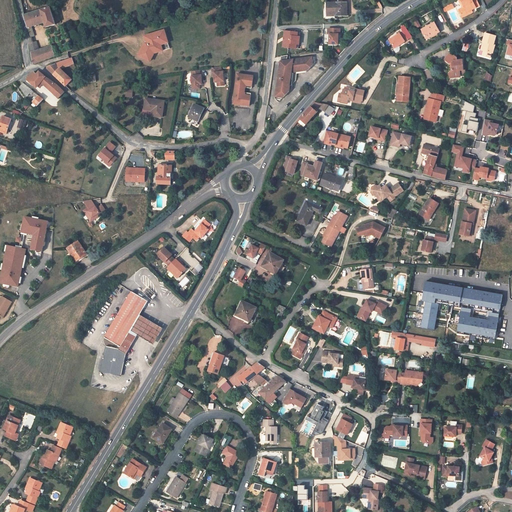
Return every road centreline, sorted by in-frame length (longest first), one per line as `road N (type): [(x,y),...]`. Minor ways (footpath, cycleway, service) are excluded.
road 1 (residential): [(0,340),(223,183)]
road 2 (unclassified): [(247,147),(132,141),(41,68),(29,68)]
road 3 (residential): [(275,137),(511,195)]
road 4 (secondary): [(193,308),(70,511)]
road 5 (residential): [(235,511),(252,448),(234,419),(215,414),(194,422),(142,502)]
road 6 (secondary): [(420,0),(359,43),(275,137)]
road 7 (residential): [(262,363),(369,416),(362,464)]
road 8 (unclassified): [(258,135),(276,0)]
